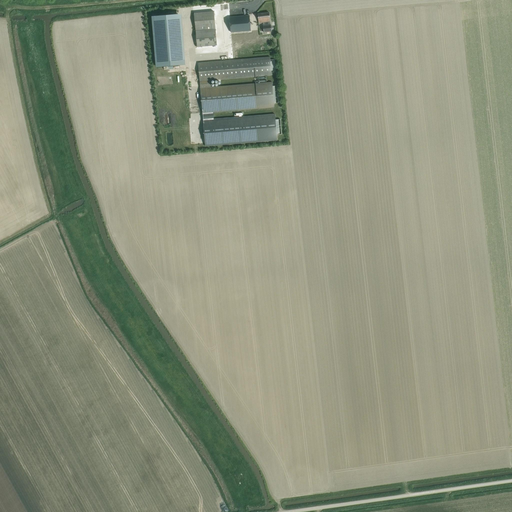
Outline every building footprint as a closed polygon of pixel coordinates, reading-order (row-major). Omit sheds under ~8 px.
[(217,45),(214,16),(214,11),(194,13),(197,47),(217,45)] [(263,22),(263,25),(264,33),(269,32),(271,31),(269,13),(258,14),(259,23),(263,22)] [(176,14),(153,16),(157,67),(180,65),(176,14)] [(249,32),(247,14),(229,15),(231,34),(249,32)] [(210,86),(210,80),(271,75),(270,56),(198,62),(202,113),(274,107),(272,81),(210,86)] [(214,116),(214,112),(203,113),(205,139),(277,133),(274,111),(214,116)]
